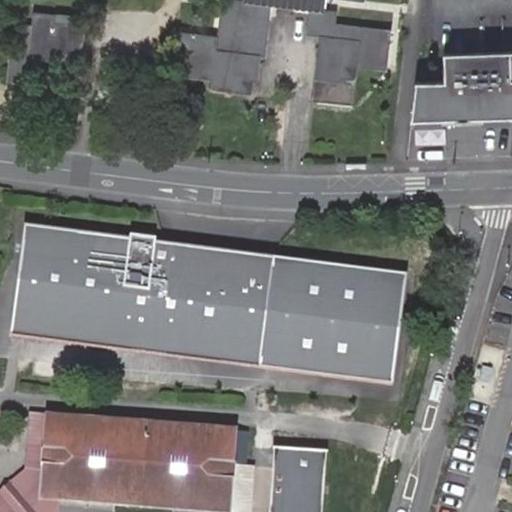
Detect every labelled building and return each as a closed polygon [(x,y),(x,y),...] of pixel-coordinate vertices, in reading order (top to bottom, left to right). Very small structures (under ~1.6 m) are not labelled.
[(218,0),(215,39),(175,34),(170,81),(210,85),(208,95),(251,100),(256,57),(263,57),(270,2),(309,7),(306,33),(319,34),(314,79),(354,84),(356,70),(386,73),(390,33),(334,27),(335,14),(321,13),(322,1),(363,5),(363,0),(218,0)] [(84,23),(32,17),(27,57),(6,54),(3,85),(24,88),(27,62),(78,68),(84,23)] [(511,62),(441,65),(442,92),(413,93),(409,128),(511,123),(511,62)] [(409,273),(23,222),(8,336),(394,387),(409,273)] [(0,511),(60,511),(61,501),(39,500),(47,415),(30,414),(25,469),(0,490),(0,511)] [(235,466),(239,430),(47,415),(39,500),(61,501),(191,511),(231,511),(232,504),(235,466)] [(324,511),(329,452),(274,449),(272,469),(268,511),(324,511)] [(251,505),(254,467),(235,466),(232,504),(251,505)] [(268,511),(272,469),(254,467),(251,505),(250,511),(268,511)]
